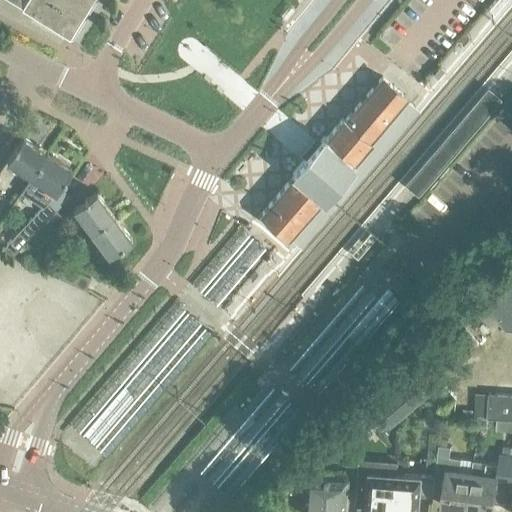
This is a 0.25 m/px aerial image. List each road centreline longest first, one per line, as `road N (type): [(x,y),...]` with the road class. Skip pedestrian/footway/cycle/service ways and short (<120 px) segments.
road 1 (tertiary): [(1,489),(43,405),(159,269),(217,153)]
road 2 (tertiary): [(217,153),(352,0)]
road 3 (unclassified): [(511,145),(419,252)]
road 4 (residential): [(217,153),(93,94)]
